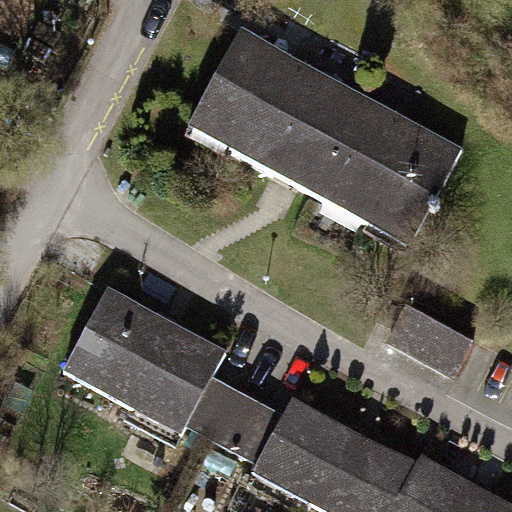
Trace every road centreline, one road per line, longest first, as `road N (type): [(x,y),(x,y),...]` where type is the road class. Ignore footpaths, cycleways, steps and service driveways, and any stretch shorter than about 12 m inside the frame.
road 1 (residential): [(40,184),(511,426)]
road 2 (residential): [(126,0),(123,27),(40,184)]
